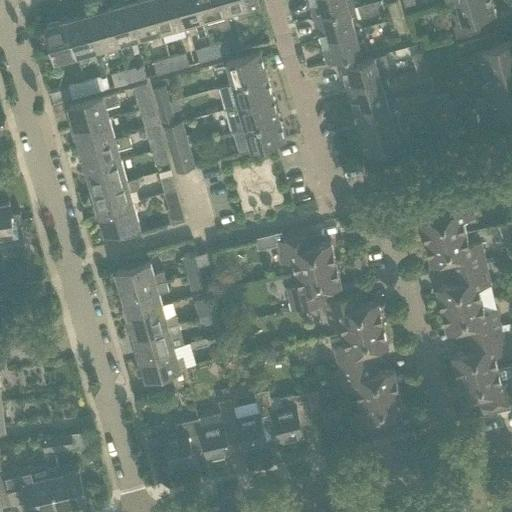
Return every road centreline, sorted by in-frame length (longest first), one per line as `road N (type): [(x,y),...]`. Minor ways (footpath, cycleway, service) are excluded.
road 1 (residential): [(444,448),(384,212),(335,180),(274,0)]
road 2 (residential): [(138,511),(40,159)]
road 3 (residential): [(185,511),(444,448)]
road 4 (residential): [(40,159),(5,8)]
